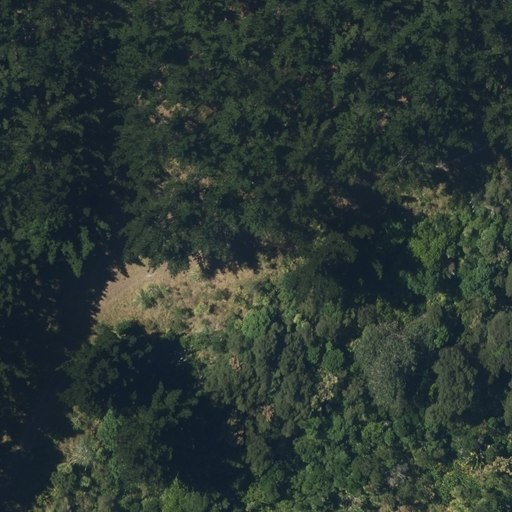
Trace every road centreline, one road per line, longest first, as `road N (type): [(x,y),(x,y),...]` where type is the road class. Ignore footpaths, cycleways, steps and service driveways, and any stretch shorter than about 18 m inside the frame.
road 1 (track): [(140,0),(138,143),(0,458)]
road 2 (track): [(99,231),(306,210),(511,141)]
